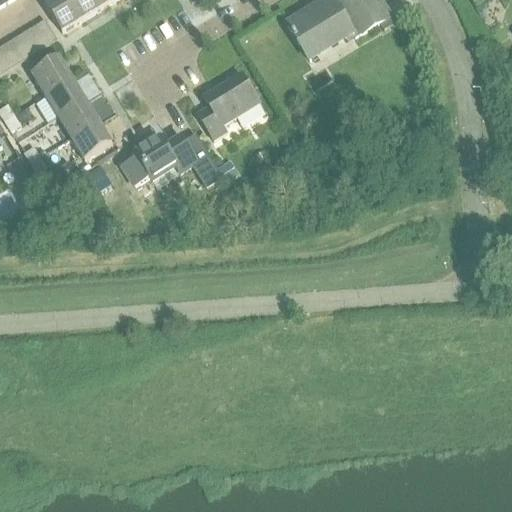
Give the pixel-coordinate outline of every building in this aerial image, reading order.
[(83,23),(69,0),(58,0),(44,9),(61,36),(83,23)] [(104,10),(98,0),(69,0),(83,23),(104,10)] [(120,0),(98,0),(104,10),(120,0)] [(354,42),(390,20),(381,6),(376,10),(369,0),(337,0),(331,4),(329,1),(286,27),(306,60),(349,33),(354,42)] [(484,5),(474,11),(480,20),(484,18),(486,9),(484,5)] [(34,29),(46,50),(57,43),(44,23),(34,29)] [(46,50),(34,29),(23,36),(36,56),(46,50)] [(23,36),(13,42),(26,62),(36,56),(23,36)] [(13,42),(3,48),(15,68),(26,62),(13,42)] [(3,48),(0,49),(0,66),(5,75),(15,68),(3,48)] [(44,100),(72,83),(59,61),(31,78),(44,100)] [(222,130),(258,108),(241,79),(203,102),(209,111),(197,119),(213,145),(226,137),(222,130)] [(44,100),(34,107),(47,128),(57,121),(85,104),(72,83),(44,100)] [(85,104),(57,121),(70,143),(98,125),(85,104)] [(0,117),(4,125),(14,119),(7,109),(0,113),(0,117)] [(21,130),(14,119),(4,125),(11,136),(21,130)] [(98,125),(70,143),(84,165),(112,148),(98,125)] [(137,161),(122,170),(135,191),(150,182),(152,185),(152,184),(176,170),(180,177),(192,169),(206,192),(223,182),(216,172),(216,171),(195,137),(183,145),(181,142),(165,152),(159,142),(135,157),(137,161)] [(31,168),(40,162),(34,151),(24,157),(31,168)] [(262,156),(254,160),(257,166),(265,162),(262,156)] [(40,162),(31,168),(37,178),(47,172),(40,162)] [(227,165),(216,172),(223,182),(225,186),(236,179),(227,165)] [(100,169),(87,177),(99,197),(113,189),(100,169)] [(57,170),(36,184),(45,198),(66,185),(57,170)] [(29,181),(22,185),(27,193),(23,195),(30,206),(40,200),(29,181)]
